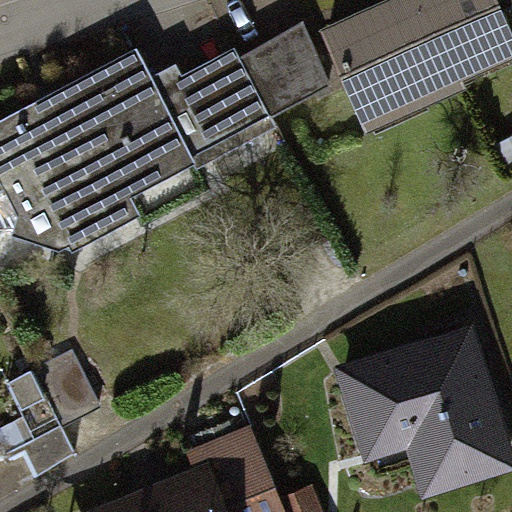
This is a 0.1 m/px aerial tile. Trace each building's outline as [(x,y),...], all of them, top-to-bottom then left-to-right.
[(511,35),(500,11),(495,0),(398,0),(334,30),(374,116),(511,52),(511,35)] [(511,5),(511,0),(495,0),(500,11),(511,5)] [(152,74),(195,157),(266,120),(259,108),(320,77),(290,19),(235,48),(228,34),(152,74)] [(195,157),(152,74),(138,47),(0,118),(0,221),(26,208),(52,259),(207,179),(195,157)] [(511,426),(482,327),(349,366),(373,446),(414,434),(429,484),(511,459),(511,426)] [(211,461),(97,511),(334,511),(323,486),(303,496),(267,417),(204,446),(211,461)]
